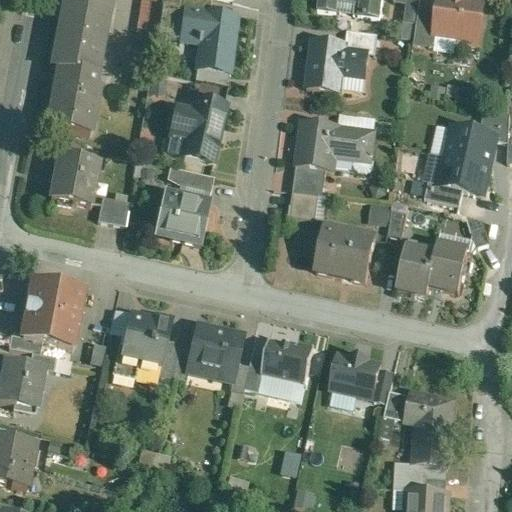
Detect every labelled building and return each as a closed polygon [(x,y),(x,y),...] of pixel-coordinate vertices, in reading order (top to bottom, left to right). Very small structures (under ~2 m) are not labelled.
[(109,6),(76,0),(66,0),(52,73),(58,74),(47,131),(49,132),(50,129),(69,133),(68,136),(88,140),(98,91),(93,90),(109,6)] [(161,0),(160,0),(140,0),(133,54),(153,57),(161,0)] [(178,0),(162,0),(156,40),(179,44),(183,13),(177,13),(178,0)] [(178,0),(177,13),(183,13),(183,12),(208,16),(210,0),(178,0)] [(319,0),(318,13),(336,16),(338,5),(359,8),(358,19),(380,22),(382,0),(319,0)] [(419,0),(406,0),(404,26),(416,27),(418,14),(419,0)] [(483,8),(440,3),(438,17),(435,38),(437,39),(478,44),(483,8)] [(208,16),(183,12),(183,13),(179,44),(179,45),(199,48),(196,74),(196,75),(229,79),(238,20),(208,16)] [(438,17),(418,14),(416,27),(414,49),(435,52),(437,39),(435,38),(438,17)] [(378,39),(348,35),(346,47),(370,51),(369,57),(376,57),(378,39)] [(346,47),(314,43),(311,63),(317,64),(313,93),(307,92),(307,93),(342,97),(345,78),(366,81),(369,57),(370,51),(346,47)] [(229,79),(196,75),(194,87),(198,88),(227,94),(229,79)] [(227,94),(198,88),(194,104),(223,111),(227,94)] [(223,111),(194,104),(192,116),(176,112),(169,142),(185,146),(182,162),(212,169),(225,111),(223,111)] [(339,130),(302,126),(296,171),(333,175),(335,161),(370,166),(374,138),(338,133),(339,130)] [(453,132),(446,162),(489,171),(495,142),(453,132)] [(98,168),(59,160),(51,204),(90,212),(98,168)] [(483,200),(489,171),(446,162),(440,191),(483,200)] [(214,181),(183,174),(179,191),(210,198),(214,181)] [(324,187),(295,183),(293,197),(318,200),(322,200),(324,187)] [(318,200),(293,197),(290,221),(315,225),(318,200)] [(209,210),(164,200),(156,238),(157,239),(159,231),(171,234),(169,241),(201,249),(205,230),(203,229),(207,212),(209,212),(209,210)] [(129,207),(102,202),(98,226),(125,230),(129,207)] [(407,218),(392,216),(389,240),(404,242),(407,218)] [(491,248),(483,225),(468,222),(478,252),(491,248)] [(376,244),(325,232),(325,234),(327,235),(322,256),(320,255),(315,274),(333,279),(333,277),(351,282),(351,284),(366,287),(376,244)] [(468,258),(439,251),(437,261),(429,293),(458,300),(468,258)] [(437,261),(406,253),(396,294),(427,300),(429,293),(437,261)] [(83,296),(33,286),(29,308),(26,308),(24,320),(27,321),(23,342),(22,343),(42,347),(72,353),(83,296)] [(132,318),(124,352),(119,351),(113,380),(136,385),(140,366),(160,371),(161,371),(167,345),(172,324),(156,320),(155,324),(132,318)] [(244,340),(197,330),(192,354),(187,376),(188,377),(232,386),(233,387),(237,368),(244,340)] [(42,347),(22,343),(23,342),(11,340),(9,353),(32,357),(40,359),(42,347)] [(181,348),(167,345),(161,371),(160,371),(158,379),(173,383),(180,351),(181,348)] [(269,346),(261,379),(305,389),(314,351),(297,347),(296,352),(269,346)] [(192,354),(180,351),(173,383),(186,386),(188,377),(187,376),(192,354)] [(40,359),(32,357),(30,370),(43,373),(43,374),(53,376),(56,362),(40,359)] [(351,364),(338,361),(330,394),(373,404),(381,370),(367,367),(368,363),(352,360),(351,364)] [(30,370),(5,366),(2,385),(3,385),(0,398),(0,407),(15,411),(15,409),(35,413),(34,414),(36,415),(43,374),(43,373),(30,370)] [(249,371),(237,368),(233,387),(232,386),(230,396),(243,399),(249,371)] [(411,402),(390,397),(384,423),(405,428),(411,402)] [(453,408),(412,398),(411,402),(405,428),(421,431),(419,437),(418,437),(415,469),(396,468),(395,482),(426,483),(426,470),(448,471),(449,471),(453,408)] [(35,448),(0,441),(0,486),(11,489),(11,491),(27,494),(27,493),(26,492),(33,450),(35,450),(35,448)] [(448,471),(426,470),(426,483),(447,484),(448,471)] [(426,483),(395,482),(395,494),(409,495),(425,496),(426,483)] [(447,484),(426,483),(425,496),(446,497),(447,484)] [(425,496),(409,495),(407,511),(447,511),(448,497),(446,497),(425,496)]
